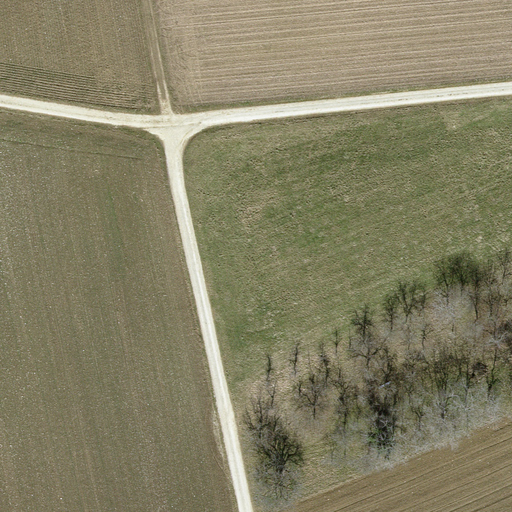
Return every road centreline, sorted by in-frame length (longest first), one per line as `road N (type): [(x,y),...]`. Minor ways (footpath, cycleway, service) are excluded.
road 1 (track): [(249,511),(169,123),(511,88)]
road 2 (track): [(169,123),(0,100)]
road 3 (track): [(169,123),(148,0)]
